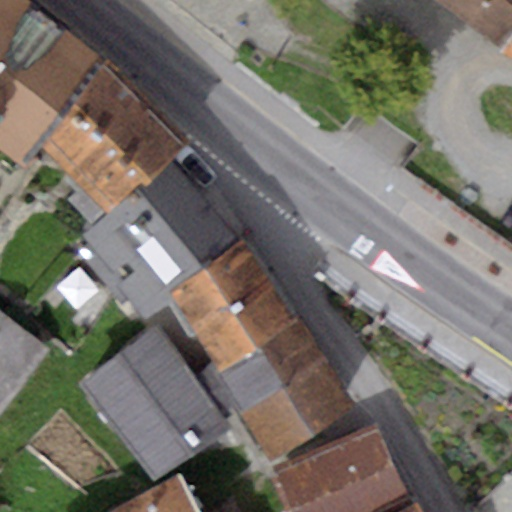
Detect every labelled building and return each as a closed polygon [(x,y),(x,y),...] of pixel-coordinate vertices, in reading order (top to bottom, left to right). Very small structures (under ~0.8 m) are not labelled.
[(105,59),(28,0),(0,0),(0,148),(27,169),(42,148),(105,59)] [(511,0),(431,0),(432,0),(500,50),(511,33),(511,0)] [(511,33),(500,50),(511,56),(511,33)] [(191,144),(105,59),(42,148),(71,176),(66,181),(76,192),(68,200),(93,226),(175,159),(191,144)] [(173,295),(241,239),(175,159),(93,226),(81,236),(97,255),(88,262),(130,314),(136,309),(144,319),(173,295)] [(218,371),(294,317),(241,239),(173,295),(218,371)] [(0,411),(50,347),(0,309),(0,411)] [(301,313),(294,317),(218,371),(272,461),(357,407),(301,313)] [(84,381),(156,481),(232,427),(161,327),(84,381)] [(370,511),(408,493),(373,425),(274,476),(292,511),(370,511)] [(202,511),(179,475),(112,511),(202,511)] [(421,511),(416,502),(399,511),(421,511)]
